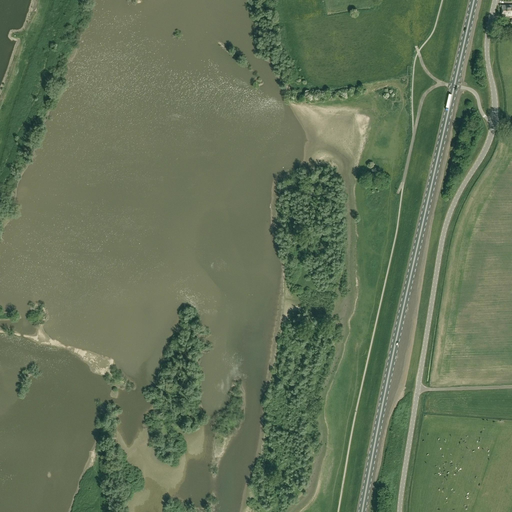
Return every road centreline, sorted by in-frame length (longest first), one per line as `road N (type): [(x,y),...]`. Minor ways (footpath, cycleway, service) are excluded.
road 1 (primary): [(362,511),(452,85)]
road 2 (unclassified): [(400,511),(444,225),(494,123)]
road 3 (unclassified): [(494,123),(487,44),(495,0)]
